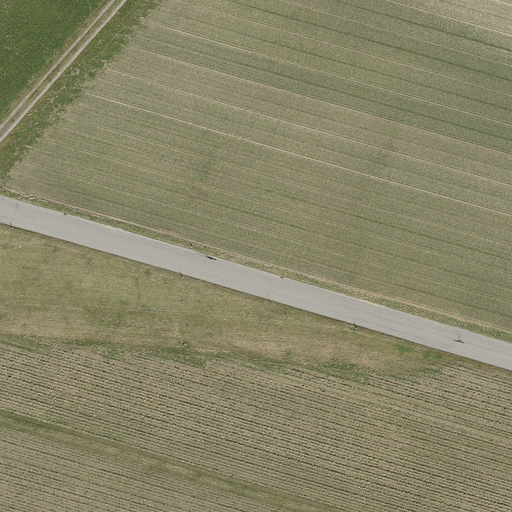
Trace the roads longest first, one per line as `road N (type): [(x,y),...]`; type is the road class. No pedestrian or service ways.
road 1 (unclassified): [(0,210),(511,357)]
road 2 (track): [(120,0),(0,135)]
